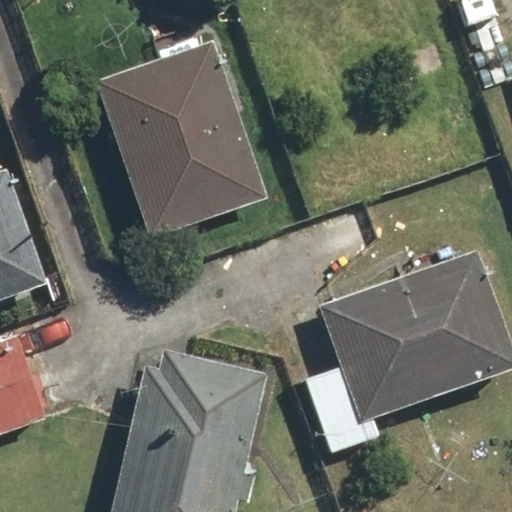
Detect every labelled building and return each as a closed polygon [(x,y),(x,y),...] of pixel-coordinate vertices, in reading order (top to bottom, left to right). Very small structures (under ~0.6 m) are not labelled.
[(198,53),(86,94),(135,249),(254,205),(198,53)] [(0,195),(0,310),(34,300),(0,195)] [(466,263),(309,315),(329,375),(291,387),(317,466),(369,449),(363,428),(504,381),(466,263)] [(5,344),(0,345),(0,442),(37,429),(5,344)] [(243,511),(257,459),(240,455),(259,381),(141,352),(100,511),(243,511)]
